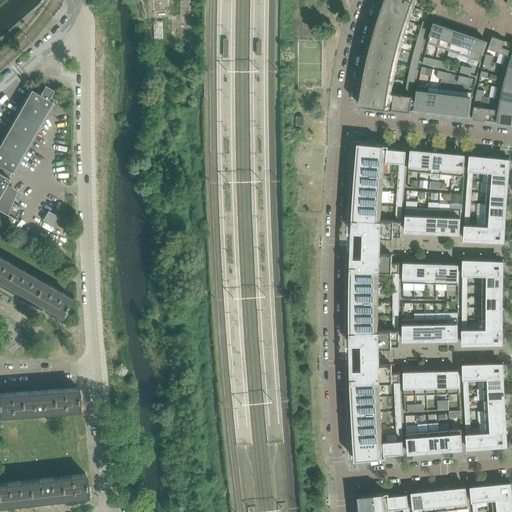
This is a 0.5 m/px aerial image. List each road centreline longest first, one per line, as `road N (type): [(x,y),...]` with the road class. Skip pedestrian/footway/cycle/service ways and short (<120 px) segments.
road 1 (residential): [(338,478),(331,311),(343,118)]
road 2 (residential): [(94,367),(86,52),(77,12)]
road 3 (residential): [(338,478),(511,463)]
road 4 (residential): [(511,139),(343,118)]
road 5 (residential): [(108,511),(94,367)]
road 6 (residential): [(343,118),(367,0)]
